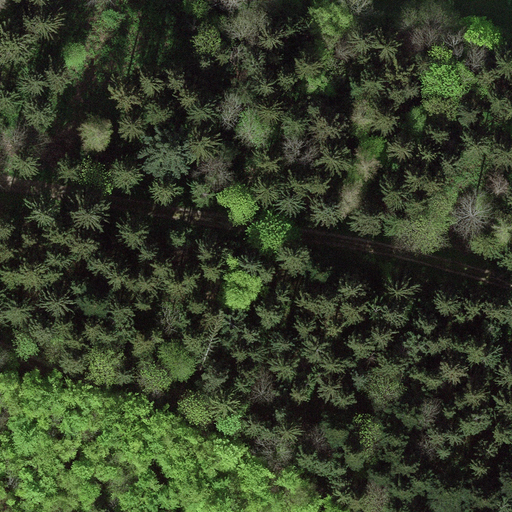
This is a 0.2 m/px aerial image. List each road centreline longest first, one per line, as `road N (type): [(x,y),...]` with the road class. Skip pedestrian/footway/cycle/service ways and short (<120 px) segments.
road 1 (track): [(0,182),(511,283)]
road 2 (track): [(0,364),(244,458),(343,511)]
